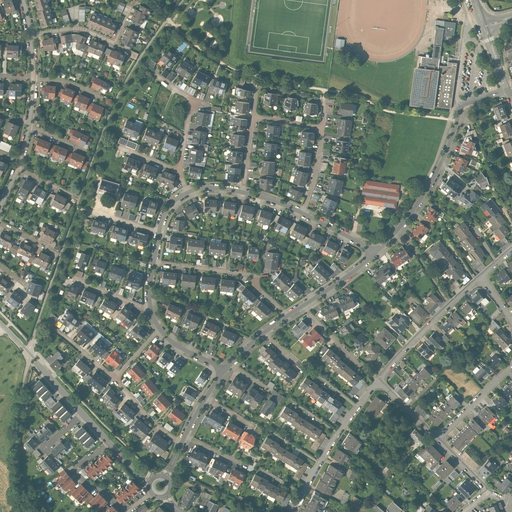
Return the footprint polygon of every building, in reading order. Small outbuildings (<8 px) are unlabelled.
[(11,0),(9,0),(7,1),(11,13),(15,11),(11,0)] [(7,14),(11,13),(7,1),(3,2),(5,8),(7,14)] [(119,2),(116,10),(121,13),(125,5),(119,2)] [(49,8),(47,3),(36,6),(38,12),(48,9),(49,8)] [(141,6),(139,11),(146,14),(149,16),(151,11),(141,6)] [(37,12),(38,17),(49,14),(48,9),(38,12),(37,12)] [(70,23),(65,10),(60,11),(64,25),(70,23)] [(136,10),(134,15),(144,19),(146,14),(139,11),(136,10)] [(51,19),(49,14),(38,17),(40,22),(51,19)] [(87,25),(92,27),(97,16),(92,14),(87,25)] [(134,15),(131,19),(136,22),(141,24),(144,19),(134,15)] [(92,27),(97,29),(102,19),(97,16),(92,27)] [(53,24),(51,19),(40,22),(42,28),(53,24)] [(97,29),(102,31),(107,21),(102,19),(97,29)] [(102,31),(107,33),(112,23),(107,21),(102,31)] [(443,29),(444,22),(437,21),(436,28),(443,29)] [(133,30),(138,33),(141,24),(136,22),(133,30)] [(444,29),(443,36),(454,37),(456,23),(444,22),(443,29),(444,29)] [(117,25),(112,23),(107,33),(112,36),(115,30),(117,25)] [(128,28),(125,33),(135,37),(138,33),(133,30),(128,28)] [(436,28),(434,46),(442,47),(443,36),(444,29),(443,29),(436,28)] [(125,33),(123,38),(133,42),(135,37),(125,33)] [(78,51),(81,49),(82,49),(84,44),(86,38),(78,34),(70,35),(72,43),(75,42),(77,43),(75,47),(75,50),(78,51)] [(61,36),(62,44),(72,43),(70,35),(61,36)] [(48,39),(48,40),(50,50),(50,51),(56,50),(55,44),(54,38),(48,39)] [(131,47),(133,42),(123,38),(121,43),(126,45),(131,47)] [(87,51),(93,54),(98,43),(92,40),(89,46),(87,51)] [(344,41),(337,40),(336,47),(343,48),(344,41)] [(104,45),(98,43),(93,54),(100,56),(102,51),(104,45)] [(89,46),(84,44),(82,49),(80,52),(86,54),(87,51),(89,46)] [(434,46),(432,59),(440,60),(442,47),(434,46)] [(106,61),(112,64),(117,52),(115,51),(115,52),(111,50),(108,56),(106,61)] [(158,60),(164,64),(172,54),(167,50),(158,60)] [(125,56),(117,52),(112,64),(120,67),(125,56)] [(178,58),(172,54),(164,64),(169,69),(178,58)] [(409,106),(433,109),(433,107),(451,109),(457,59),(448,58),(447,67),(439,66),(440,60),(432,59),(421,57),(420,68),(413,67),(409,106)] [(156,63),(151,60),(147,65),(153,69),(156,63)] [(189,65),(183,61),(175,71),(178,73),(177,74),(180,77),(189,65)] [(189,65),(180,77),(183,79),(184,78),(187,80),(195,69),(189,65)] [(161,75),(166,78),(170,73),(165,69),(161,75)] [(204,74),(198,71),(192,83),(198,86),(204,74)] [(175,77),(171,73),(166,79),(171,82),(175,77)] [(204,74),(198,86),(204,89),(210,77),(204,74)] [(90,88),(97,91),(102,82),(95,79),(92,85),(90,88)] [(240,79),(237,87),(242,89),(245,81),(240,79)] [(211,88),(210,92),(216,94),(220,82),(214,80),(211,88)] [(109,85),(102,82),(97,91),(104,95),(109,85)] [(220,82),(216,94),(223,96),(227,84),(220,82)] [(196,90),(190,87),(187,93),(193,96),(196,90)] [(237,87),(235,87),(234,96),(238,96),(246,97),(250,98),(250,92),(242,89),(237,87)] [(60,99),(65,101),(69,90),(65,88),(64,90),(61,97),(60,99)] [(61,89),(55,89),(54,96),(61,97),(64,90),(61,89)] [(74,92),(69,90),(65,101),(69,103),(73,94),(74,92)] [(272,94),(268,93),(267,94),(265,94),(264,99),(265,99),(263,103),(270,107),(272,94)] [(276,94),(272,94),(270,107),(277,105),(277,101),(278,101),(277,95),(277,96),(276,94)] [(75,106),(80,108),(84,97),(79,95),(79,96),(77,102),(75,106)] [(89,99),(84,97),(80,108),(84,111),(88,102),(89,99)] [(292,98),(288,97),(287,99),(286,98),(284,103),(285,104),(283,107),(290,111),(292,98)] [(107,98),(104,103),(109,106),(112,101),(107,98)] [(485,110),(494,107),(503,104),(502,101),(484,107),(485,110)] [(90,113),(93,104),(88,102),(84,111),(90,113)] [(312,104),(307,103),(307,104),(306,104),(304,107),(305,108),(303,112),(310,116),(312,104)] [(89,116),(93,118),(98,106),(93,104),(90,113),(89,116)] [(317,105),(312,104),(310,116),(318,114),(317,110),(318,110),(318,106),(317,106),(317,105)] [(353,115),(354,105),(341,104),(340,113),(353,115)] [(494,107),(496,113),(499,119),(508,116),(505,110),(503,104),(494,107)] [(103,108),(98,106),(93,118),(98,120),(103,108)] [(205,113),(197,112),(196,118),(208,120),(209,114),(205,113)] [(207,126),(208,120),(196,118),(195,124),(203,126),(207,126)] [(134,124),(126,121),(122,132),(130,135),(134,124)] [(4,133),(9,135),(14,124),(9,122),(4,133)] [(503,124),(500,125),(502,132),(511,128),(510,122),(503,124)] [(19,126),(14,124),(9,135),(15,137),(19,126)] [(134,124),(130,135),(137,138),(141,126),(134,124)] [(511,128),(502,132),(505,138),(511,135),(511,128)] [(143,141),(148,143),(152,130),(147,129),(143,141)] [(469,129),(462,145),(476,150),(476,148),(474,143),(475,142),(473,141),(472,137),(470,131),(469,129)] [(152,130),(148,143),(152,144),(157,132),(152,130)] [(205,139),(206,132),(202,132),(194,130),(193,136),(205,139)] [(69,141),(76,144),(81,135),(74,131),(74,132),(71,137),(69,141)] [(157,146),(162,134),(157,132),(152,144),(157,146)] [(308,133),(302,132),(301,139),(313,140),(314,133),(308,133)] [(87,138),(81,135),(76,144),(82,148),(84,144),(87,138)] [(205,139),(193,136),(192,142),(199,144),(204,145),(205,139)] [(173,139),(168,137),(166,142),(164,149),(169,151),(173,139)] [(34,150),(40,152),(44,141),(38,139),(36,145),(34,150)] [(173,139),(169,151),(175,152),(177,146),(178,141),(173,139)] [(313,140),(301,139),(300,145),(306,146),(312,147),(313,140)] [(0,141),(0,149),(9,153),(12,146),(0,141)] [(50,143),(44,141),(40,152),(46,155),(47,152),(50,144),(50,143)] [(55,147),(50,144),(47,152),(53,154),(55,147)] [(462,145),(460,151),(466,153),(473,156),(476,150),(462,145)] [(51,157),(57,159),(62,148),(56,146),(55,147),(53,154),(51,157)] [(67,150),(62,148),(57,159),(63,161),(67,152),(67,150)] [(198,150),(191,148),(189,155),(202,157),(203,150),(198,150)] [(72,155),(67,152),(63,161),(69,163),(72,155)] [(69,164),(74,166),(79,155),(73,153),(72,155),(69,163),(69,164)] [(85,157),(79,155),(74,166),(80,168),(83,161),(85,157)] [(200,163),(202,157),(189,155),(188,161),(196,162),(200,163)] [(123,168),(129,170),(134,158),(128,156),(125,162),(123,168)] [(457,156),(455,162),(465,166),(468,160),(457,156)] [(140,161),(134,158),(129,170),(136,173),(138,167),(140,161)] [(310,159),(299,158),(298,165),(303,165),(309,166),(310,159)] [(88,163),(83,161),(80,168),(79,170),(84,172),(88,163)] [(8,165),(1,162),(0,164),(0,178),(1,179),(4,171),(5,172),(8,165)] [(470,168),(465,166),(455,162),(452,168),(457,170),(463,172),(463,171),(466,172),(469,171),(470,168)] [(141,175),(147,177),(152,166),(145,163),(143,169),(141,175)] [(157,168),(152,166),(147,177),(153,179),(155,173),(157,168)] [(201,177),(202,169),(195,168),(190,167),(189,174),(201,177)] [(158,181),(165,183),(169,172),(163,169),(161,173),(158,181)] [(301,172),(297,171),(295,177),(306,180),(308,174),(307,174),(301,172)] [(176,174),(169,172),(165,183),(168,184),(171,189),(176,185),(179,184),(174,178),(176,174)] [(481,173),(474,178),(478,181),(481,189),(486,187),(485,185),(489,184),(486,176),(485,177),(481,173)] [(239,182),(240,176),(227,174),(226,181),(229,181),(237,182),(239,182)] [(306,180),(295,177),(293,183),(297,184),(304,186),(306,180)] [(448,192),(456,183),(449,177),(445,182),(441,186),(445,190),(448,192)] [(19,193),(22,194),(30,179),(27,178),(26,180),(22,188),(20,187),(19,190),(20,191),(19,193)] [(343,182),(330,178),(328,185),(341,189),(343,182)] [(33,181),(30,179),(22,194),(25,196),(27,193),(33,181)] [(266,179),(260,179),(259,188),(264,189),(263,190),(270,191),(271,187),(272,187),(273,180),(266,179)] [(400,186),(365,181),(364,188),(363,188),(361,197),(363,197),(362,204),(396,209),(397,202),(398,202),(400,193),(399,193),(400,186)] [(456,183),(448,192),(454,198),(462,188),(456,183)] [(341,189),(328,185),(326,192),(339,196),(341,189)] [(36,201),(36,200),(42,188),(37,186),(33,195),(31,198),(36,201)] [(475,186),(473,188),(479,192),(480,194),(482,191),(475,186)] [(47,191),(42,188),(36,200),(41,203),(43,199),(47,192),(47,191)] [(293,190),(290,188),(288,194),(291,195),(289,199),(298,202),(299,198),(301,199),(303,193),(302,193),(293,190)] [(470,193),(467,191),(464,195),(459,200),(469,207),(474,201),(476,202),(480,197),(477,195),(472,191),(470,193)] [(53,206),(56,207),(62,195),(57,192),(55,195),(51,203),(51,204),(51,205),(52,206),(53,206)] [(128,206),(132,194),(125,192),(121,204),(128,206)] [(46,201),(51,203),(55,195),(50,193),(50,194),(46,201)] [(310,203),(316,205),(319,196),(314,193),(310,203)] [(132,194),(128,206),(134,208),(138,196),(132,194)] [(68,198),(62,195),(56,207),(59,209),(59,210),(61,210),(62,210),(62,209),(66,200),(68,198)] [(147,212),(150,200),(144,198),(140,210),(147,212)] [(335,209),(337,203),(325,198),(323,205),(335,209)] [(486,209),(492,216),(498,211),(501,209),(491,198),(481,206),(484,210),(486,209)] [(71,204),(66,200),(62,209),(67,211),(71,204)] [(157,202),(150,200),(147,212),(154,214),(155,209),(157,204),(157,202)] [(197,210),(195,204),(190,206),(194,216),(199,213),(197,210)] [(249,205),(243,204),(243,205),(241,210),(240,216),(246,218),(249,205)] [(254,207),(249,205),(246,218),(251,219),(253,214),(254,208),(254,207)] [(332,216),(335,209),(323,205),(320,211),(332,216)] [(190,218),(194,216),(190,206),(185,208),(190,218)] [(431,207),(427,212),(436,218),(438,215),(439,213),(439,212),(435,210),(431,207)] [(259,215),(257,221),(263,223),(267,211),(261,209),(261,210),(259,215)] [(267,211),(263,223),(268,225),(271,218),(272,213),(267,211)] [(492,226),(495,230),(503,224),(507,221),(498,211),(492,216),(489,219),(493,225),(492,226)] [(427,212),(424,217),(429,221),(432,223),(436,218),(427,212)] [(272,213),(271,218),(274,220),(277,221),(280,216),(274,213),(274,214),(272,213)] [(277,221),(274,227),(279,230),(285,218),(280,215),(280,216),(277,221)] [(285,218),(279,230),(285,232),(288,227),(290,221),(291,221),(285,218)] [(94,219),(91,230),(97,232),(100,221),(94,219)] [(184,229),(184,221),(175,220),(173,220),(173,229),(179,229),(184,229)] [(100,221),(97,232),(103,234),(105,230),(107,223),(100,221)] [(464,221),(453,229),(462,240),(471,232),(472,232),(468,228),(469,227),(464,221)] [(292,230),(291,234),(296,236),(302,225),(296,222),(296,223),(292,230)] [(420,222),(416,227),(424,233),(428,228),(420,222)] [(494,232),(501,240),(505,237),(510,232),(503,224),(495,230),(494,232)] [(121,227),(114,225),(112,231),(110,237),(118,239),(121,227)] [(302,225),(296,236),(301,239),(303,235),(307,228),(302,225)] [(41,239),(46,241),(52,230),(47,227),(44,232),(41,239)] [(121,227),(118,239),(124,241),(124,240),(127,231),(127,229),(121,227)] [(416,227),(412,232),(417,236),(420,238),(424,233),(416,227)] [(57,232),(52,230),(46,241),(51,244),(57,232)] [(140,232),(133,230),(131,236),(130,241),(129,242),(137,244),(140,232)] [(318,233),(312,230),(309,237),(307,242),(312,244),(318,233)] [(0,242),(4,245),(9,235),(2,232),(0,236),(0,242)] [(140,232),(137,244),(144,246),(146,240),(148,234),(140,232)] [(471,232),(462,240),(460,242),(468,252),(478,244),(478,243),(476,240),(477,239),(471,232)] [(318,233),(312,244),(318,247),(320,242),(323,237),(324,236),(318,233)] [(15,238),(9,235),(4,245),(10,248),(12,243),(15,238)] [(501,240),(495,245),(499,250),(509,241),(505,237),(501,240)] [(325,247),(323,251),(328,254),(333,243),(328,240),(325,247)] [(440,240),(427,250),(433,257),(435,256),(438,260),(439,259),(449,251),(440,240)] [(17,252),(23,255),(28,245),(22,242),(19,247),(17,252)] [(339,246),(333,243),(328,254),(334,256),(336,250),(339,246)] [(478,244),(468,252),(467,252),(475,262),(479,259),(485,254),(483,251),(483,250),(478,244)] [(35,248),(28,245),(23,255),(30,258),(32,253),(35,248)] [(400,248),(396,251),(403,261),(410,257),(407,252),(404,248),(401,250),(400,248)] [(348,251),(344,249),(341,255),(338,260),(346,264),(351,254),(347,252),(348,251)] [(36,262),(41,264),(46,253),(41,251),(38,258),(36,262)] [(394,254),(390,256),(393,261),(396,266),(403,261),(396,251),(393,253),(394,254)] [(449,251),(439,259),(443,264),(445,262),(449,267),(457,261),(449,251)] [(75,266),(82,269),(83,266),(87,256),(87,255),(77,252),(75,257),(78,258),(75,266)] [(51,256),(46,253),(41,264),(46,267),(48,262),(51,256)] [(93,270),(102,273),(106,262),(94,258),(92,264),(95,265),(93,270)] [(475,262),(472,265),(476,270),(483,263),(479,259),(475,262)] [(457,261),(449,267),(445,270),(450,277),(452,276),(455,280),(456,279),(465,272),(462,269),(463,268),(457,261)] [(310,273),(314,277),(323,267),(319,263),(310,273)] [(339,268),(334,263),(330,268),(335,272),(339,268)] [(378,269),(386,278),(388,276),(389,278),(393,274),(389,269),(384,264),(378,269)] [(114,278),(117,267),(111,265),(108,276),(114,278)] [(389,269),(393,274),(394,275),(397,273),(395,270),(392,265),(389,269)] [(125,270),(117,267),(114,278),(121,281),(125,270)] [(317,280),(327,270),(323,267),(314,277),(317,280)] [(374,273),(372,274),(374,276),(379,283),(382,281),(385,282),(388,280),(386,278),(378,269),(378,268),(373,272),(374,273)] [(503,268),(493,275),(500,286),(510,279),(505,271),(503,268)] [(83,273),(75,270),(73,276),(81,278),(83,273)] [(330,274),(327,270),(317,280),(321,284),(330,274)] [(162,277),(161,282),(168,283),(169,272),(163,271),(162,277)] [(169,272),(168,283),(175,284),(176,278),(176,273),(169,272)] [(285,277),(281,272),(273,281),(277,285),(285,277)] [(136,275),(129,273),(125,284),(133,286),(136,275)] [(182,279),(181,285),(188,286),(189,274),(183,273),(182,279)] [(136,275),(133,286),(140,288),(144,277),(136,275)] [(208,277),(202,276),(201,282),(200,288),(207,289),(208,277)] [(208,277),(207,289),(214,290),(215,283),(215,277),(208,277)] [(285,277),(277,285),(281,289),(285,285),(289,281),(285,277)] [(220,284),(220,290),(226,291),(228,279),(221,278),(220,284)] [(448,286),(452,291),(460,284),(456,279),(448,286)] [(11,284),(6,280),(0,287),(0,289),(4,293),(8,289),(11,284)] [(29,287),(40,291),(41,286),(36,284),(30,282),(29,285),(29,287)] [(69,297),(73,299),(76,293),(79,287),(70,283),(64,296),(69,298),(69,297)] [(285,285),(281,289),(283,291),(285,294),(286,293),(290,289),(285,285)] [(298,289),(295,285),(290,289),(286,293),(290,297),(298,289)] [(40,291),(29,287),(28,290),(27,289),(26,292),(32,294),(38,296),(40,291)] [(242,292),(238,296),(243,301),(251,292),(246,287),(242,292)] [(298,289),(290,297),(294,301),(298,297),(301,294),(302,293),(298,289)] [(79,300),(85,302),(90,292),(84,290),(82,295),(79,300)] [(477,290),(470,297),(473,300),(478,304),(481,302),(485,306),(490,302),(486,297),(485,298),(477,290)] [(7,300),(11,304),(18,294),(14,291),(12,293),(7,300)] [(94,300),(96,294),(90,292),(85,302),(92,305),(94,300)] [(251,292),(243,301),(248,305),(252,301),(256,296),(251,292)] [(429,302),(424,307),(430,313),(442,302),(433,293),(426,299),(429,302)] [(18,294),(11,304),(15,307),(19,302),(23,297),(18,294)] [(345,297),(349,308),(355,306),(353,300),(350,294),(345,297)] [(254,303),(256,305),(260,300),(256,296),(252,301),(254,303)] [(341,304),(343,311),(349,308),(345,297),(338,299),(341,304)] [(104,310),(110,302),(105,298),(97,308),(103,312),(104,310)] [(161,306),(167,308),(170,303),(164,300),(161,306)] [(256,305),(252,309),(258,314),(266,305),(260,300),(256,305)] [(466,300),(459,307),(470,318),(477,312),(466,300)] [(478,304),(473,300),(471,302),(478,308),(480,306),(478,304)] [(34,306),(28,301),(21,311),(27,316),(28,314),(29,314),(33,309),(33,308),(34,306)] [(115,308),(117,305),(111,301),(110,302),(104,310),(110,314),(115,308)] [(167,308),(165,314),(171,317),(176,306),(170,303),(167,308)] [(328,305),(333,318),(339,315),(336,308),(334,303),(328,305)] [(429,315),(419,304),(409,314),(419,324),(429,315)] [(266,305),(258,314),(262,319),(267,314),(270,310),(266,305)] [(328,305),(320,308),(321,309),(324,317),(325,317),(326,320),(333,318),(328,305)] [(121,320),(129,311),(124,306),(119,311),(116,315),(117,316),(121,320)] [(176,306),(171,317),(177,320),(182,309),(176,306)] [(116,315),(119,311),(115,308),(110,314),(110,315),(112,317),(115,319),(117,316),(116,315)] [(324,317),(321,309),(315,314),(321,320),(324,317)] [(58,320),(65,325),(72,317),(73,315),(65,310),(58,320)] [(129,311),(121,320),(127,325),(132,319),(135,316),(129,311)] [(447,318),(455,327),(459,323),(462,326),(466,322),(465,321),(461,317),(455,311),(447,318)] [(50,312),(48,321),(52,324),(57,317),(50,312)] [(190,326),(195,315),(188,312),(183,323),(190,326)] [(404,312),(402,314),(410,321),(412,319),(404,312)] [(410,321),(402,314),(399,317),(395,314),(388,321),(391,325),(390,325),(400,334),(400,333),(411,322),(410,321)] [(195,315),(190,326),(195,328),(201,318),(195,315)] [(65,325),(72,330),(73,328),(77,322),(78,321),(72,317),(65,325)] [(440,326),(448,334),(455,327),(447,318),(440,326)] [(132,319),(127,325),(126,326),(129,328),(135,321),(132,319)] [(207,333),(212,323),(206,320),(201,330),(207,333)] [(307,326),(302,321),(297,326),(296,324),(292,328),(298,334),(301,331),(302,332),(307,326)] [(345,325),(339,330),(344,335),(348,331),(349,333),(355,328),(350,321),(345,325)] [(127,333),(132,338),(134,337),(141,328),(142,327),(137,322),(127,333)] [(497,342),(506,334),(499,327),(500,327),(495,322),(489,328),(494,333),(491,336),(497,342)] [(212,323),(207,333),(213,336),(218,325),(212,323)] [(89,328),(84,324),(80,328),(77,333),(76,334),(81,338),(89,328)] [(311,327),(308,325),(307,326),(302,332),(304,334),(311,327)] [(396,338),(384,327),(374,338),(386,349),(396,338)] [(95,333),(89,328),(81,338),(86,343),(87,342),(93,335),(95,333)] [(146,332),(141,328),(134,337),(139,341),(144,335),(146,332)] [(230,331),(224,328),(219,339),(225,342),(230,331)] [(316,331),(313,329),(303,339),(311,347),(314,343),(314,344),(317,341),(316,340),(320,336),(318,333),(316,331)] [(230,331),(225,342),(231,345),(234,340),(236,335),(237,334),(230,331)] [(434,332),(428,338),(428,339),(432,343),(440,351),(444,347),(443,346),(446,343),(441,338),(434,332)] [(353,344),(358,348),(361,345),(367,339),(360,333),(354,339),(353,344)] [(445,334),(441,338),(446,343),(450,339),(445,334)] [(511,340),(511,339),(506,334),(497,342),(504,348),(505,348),(506,349),(511,344),(510,343),(511,340)] [(104,341),(99,337),(97,338),(91,345),(90,346),(95,351),(104,341)] [(109,346),(104,341),(95,351),(100,355),(105,350),(109,346)] [(144,351),(152,358),(160,348),(153,341),(144,351)] [(424,342),(417,349),(427,358),(433,352),(429,348),(424,342)] [(381,352),(371,343),(365,349),(369,353),(365,357),(371,363),(381,352)] [(273,350),(267,346),(265,348),(261,353),(259,355),(264,360),(265,359),(273,350)] [(321,356),(327,361),(335,352),(329,347),(328,348),(324,353),(321,356)] [(118,354),(113,349),(109,353),(104,359),(110,364),(118,354)] [(493,351),(495,353),(499,357),(501,355),(496,349),(493,351)] [(273,350),(265,359),(269,363),(276,355),(277,354),(273,350)] [(167,361),(171,356),(164,351),(156,360),(163,365),(167,361)] [(50,365),(61,355),(58,352),(51,358),(49,356),(45,360),(50,365)] [(333,366),(339,358),(340,357),(335,352),(327,361),(333,366)] [(486,362),(494,370),(503,362),(499,357),(495,353),(486,362)] [(123,358),(118,354),(110,364),(115,368),(120,362),(123,358)] [(61,355),(50,365),(55,371),(58,368),(59,369),(61,368),(60,367),(63,363),(60,360),(63,358),(61,355)] [(276,355),(269,363),(268,365),(272,368),(280,359),(276,355)] [(71,368),(76,372),(84,363),(79,358),(71,367),(71,368)] [(176,373),(183,363),(176,358),(174,363),(169,369),(176,373)] [(332,367),(338,371),(345,362),(339,358),(333,366),(332,367)] [(280,359),(272,368),(276,372),(277,370),(284,362),(280,359)] [(286,361),(284,362),(277,370),(281,374),(288,366),(290,364),(286,361)] [(350,367),(345,362),(338,371),(343,376),(350,367)] [(80,373),(83,376),(90,368),(84,363),(76,372),(78,374),(80,373)] [(302,363),(298,367),(303,371),(307,367),(302,363)] [(135,364),(127,372),(132,377),(140,369),(135,364)] [(484,364),(483,366),(490,373),(492,371),(484,364)] [(288,366),(281,374),(280,375),(284,379),(292,369),(288,366)] [(424,366),(418,372),(425,380),(431,374),(424,366)] [(474,375),(481,382),(490,373),(483,366),(474,375)] [(356,372),(350,367),(343,376),(349,381),(356,372)] [(132,377),(136,382),(144,374),(140,369),(132,377)] [(292,369),(284,379),(288,383),(291,379),(292,379),(294,378),(294,376),(297,373),(292,369)] [(88,381),(93,385),(101,377),(96,372),(91,377),(88,381)] [(208,375),(202,372),(196,381),(202,385),(206,379),(208,375)] [(360,378),(362,376),(356,372),(349,381),(354,385),(360,378)] [(425,380),(418,372),(412,378),(420,385),(425,380)] [(88,381),(91,377),(89,375),(83,381),(85,384),(88,381)] [(241,379),(235,375),(230,383),(227,388),(233,392),(241,379)] [(312,380),(306,376),(300,385),(305,389),(312,380)] [(93,385),(98,390),(103,386),(106,381),(101,377),(93,385)] [(35,390),(43,384),(39,378),(37,380),(31,385),(35,390)] [(149,378),(140,386),(144,391),(153,383),(149,378)] [(360,378),(354,385),(346,395),(351,399),(365,382),(360,378)] [(407,384),(414,391),(420,385),(412,378),(407,383),(407,384)] [(206,379),(202,385),(200,387),(203,388),(208,381),(206,379)] [(241,379),(233,392),(239,396),(242,391),(247,383),(241,379)] [(312,380),(305,389),(312,394),(317,386),(318,385),(312,380)] [(144,391),(149,396),(157,389),(153,383),(144,391)] [(47,388),(43,384),(35,390),(40,395),(47,388)] [(414,391),(407,384),(402,389),(409,396),(414,391)] [(511,389),(506,384),(502,388),(507,394),(511,398),(511,389)] [(409,396),(402,389),(398,385),(394,390),(404,400),(409,396)] [(103,386),(98,390),(97,392),(99,394),(104,389),(105,388),(103,386)] [(323,390),(317,386),(312,394),(311,395),(317,399),(323,390)] [(258,390),(252,387),(247,394),(244,399),(250,402),(257,391),(258,390)] [(52,393),(47,388),(40,395),(44,400),(49,396),(52,393)] [(102,395),(107,400),(113,394),(115,393),(110,388),(106,391),(102,395)] [(196,393),(187,388),(182,395),(192,401),(196,393)] [(317,399),(322,403),(329,394),(323,390),(317,399)] [(263,395),(257,391),(250,402),(249,404),(255,408),(260,400),(263,395)] [(160,393),(152,401),(157,406),(165,398),(160,393)] [(106,402),(111,407),(113,405),(118,399),(113,394),(106,402)] [(322,403),(329,408),(335,398),(329,394),(322,403)] [(508,403),(499,394),(492,401),(496,404),(501,409),(508,403)] [(386,403),(376,395),(366,409),(375,416),(380,410),(386,403)] [(453,395),(447,400),(455,408),(461,403),(453,395)] [(49,408),(51,407),(55,402),(49,396),(44,400),(43,401),(49,408)] [(157,406),(162,411),(170,403),(165,398),(157,406)] [(335,398),(329,408),(334,412),(340,404),(341,402),(335,398)] [(269,399),(261,411),(267,415),(275,403),(269,399)] [(485,405),(490,410),(496,404),(492,401),(491,399),(485,405)] [(51,407),(55,411),(62,405),(58,400),(55,402),(51,407)] [(447,400),(441,406),(449,414),(455,408),(447,400)] [(116,411),(122,416),(129,408),(123,403),(116,411)] [(386,403),(380,410),(384,413),(389,405),(386,403)] [(340,404),(334,412),(329,419),(334,423),(345,408),(340,404)] [(62,405),(55,411),(60,416),(67,410),(62,405)] [(292,409),(286,405),(280,414),(286,419),(292,409)] [(430,416),(419,405),(415,409),(425,420),(430,416)] [(435,411),(436,412),(443,420),(449,414),(441,406),(440,405),(435,411)] [(483,420),(486,424),(487,424),(495,415),(490,410),(485,405),(476,414),(483,420)] [(179,411),(174,407),(167,416),(173,420),(179,411)] [(122,416),(127,421),(131,418),(134,413),(129,408),(122,416)] [(298,413),(292,409),(286,419),(292,422),(297,414),(298,413)] [(71,414),(67,410),(60,416),(64,421),(71,414)] [(173,420),(178,424),(185,416),(179,411),(173,420)] [(218,415),(212,412),(209,417),(206,421),(212,425),(218,415)] [(430,418),(437,426),(443,420),(436,412),(430,418)] [(303,418),(297,414),(292,422),(291,424),(297,428),(303,418)] [(218,415),(212,425),(218,428),(220,425),(223,419),(220,418),(221,417),(218,415)] [(135,417),(133,420),(129,424),(131,426),(137,419),(135,417)] [(131,418),(127,421),(124,425),(126,427),(129,424),(133,420),(131,418)] [(130,427),(135,432),(144,423),(138,418),(137,419),(131,426),(130,427)] [(303,418),(297,428),(304,432),(310,422),(303,418)] [(472,419),(467,424),(477,434),(483,429),(478,425),(472,419)] [(486,424),(483,420),(481,422),(486,428),(488,430),(491,428),(487,424),(486,424)] [(234,423),(229,421),(225,428),(223,432),(227,435),(234,423)] [(316,425),(310,422),(304,432),(309,435),(316,425)] [(140,434),(143,436),(145,434),(150,429),(144,423),(135,432),(138,435),(140,434)] [(234,423),(227,435),(232,437),(238,426),(234,423)] [(45,424),(40,428),(47,436),(52,432),(50,429),(45,424)] [(467,424),(449,441),(459,451),(477,434),(467,424)] [(262,428),(257,425),(254,430),(259,434),(262,428)] [(322,429),(316,425),(309,435),(316,439),(320,432),(322,429)] [(72,434),(74,432),(79,428),(77,426),(71,432),(72,434)] [(74,432),(78,438),(86,431),(81,426),(79,428),(74,432)] [(242,428),(238,426),(232,437),(236,439),(238,435),(242,428)] [(47,436),(40,428),(35,433),(38,436),(42,441),(47,436)] [(410,433),(409,434),(421,445),(427,439),(416,428),(413,431),(410,433)] [(90,436),(86,431),(78,438),(83,443),(90,436)] [(248,432),(245,431),(241,437),(240,439),(241,440),(242,441),(247,432),(248,432)] [(250,434),(247,432),(242,441),(241,444),(243,445),(243,447),(249,448),(255,438),(251,433),(250,434)] [(320,432),(316,439),(311,447),(316,450),(325,435),(320,432)] [(349,432),(342,443),(355,453),(362,443),(356,438),(357,437),(349,432)] [(146,446),(153,451),(162,439),(155,433),(152,438),(146,446)] [(147,435),(142,441),(141,442),(144,444),(143,444),(146,446),(152,438),(147,434),(147,435)] [(37,444),(31,436),(23,443),(28,451),(37,444)] [(94,441),(90,436),(83,443),(87,447),(92,442),(94,441)] [(274,440),(267,436),(261,446),(268,450),(274,440)] [(153,451),(160,457),(169,444),(162,439),(153,451)] [(63,444),(67,449),(69,450),(73,446),(67,440),(63,444)] [(274,440),(268,450),(274,453),(279,444),(280,444),(274,440)] [(60,441),(55,445),(62,453),(67,449),(63,444),(60,441)] [(94,445),(92,442),(87,447),(86,448),(88,451),(94,445)] [(424,450),(420,454),(426,460),(427,459),(437,449),(431,443),(424,450)] [(279,444),(274,453),(273,454),(279,458),(285,448),(279,444)] [(62,453),(55,445),(50,450),(56,456),(58,458),(62,453)] [(201,452),(193,448),(190,455),(187,460),(195,464),(201,452)] [(285,448),(279,458),(285,462),(291,452),(285,448)] [(41,454),(37,449),(32,453),(36,458),(41,454)] [(351,457),(338,449),(332,457),(333,458),(339,461),(342,463),(343,461),(347,463),(351,457)] [(437,449),(427,459),(433,465),(443,455),(437,449)] [(201,452),(195,464),(202,468),(205,462),(208,455),(201,452)] [(291,452),(285,462),(292,466),(298,456),(291,452)] [(478,465),(464,452),(460,456),(474,469),(475,468),(478,465)] [(113,462),(105,453),(101,456),(109,465),(113,462)] [(39,461),(45,468),(53,461),(47,454),(39,461)] [(62,462),(58,458),(56,456),(54,458),(60,464),(62,462)] [(109,465),(101,456),(97,460),(105,469),(109,465)] [(298,456),(292,466),(298,469),(302,462),(304,459),(298,456)] [(208,471),(215,474),(220,461),(214,458),(214,459),(210,467),(208,471)] [(430,468),(432,470),(439,464),(440,463),(439,462),(439,461),(439,460),(440,459),(439,458),(433,465),(430,468)] [(495,466),(488,459),(483,465),(478,469),(485,476),(492,470),(495,466)] [(105,469),(97,460),(93,464),(100,471),(101,473),(105,469)] [(441,466),(436,470),(444,477),(454,467),(447,460),(441,466)] [(53,461),(45,468),(50,473),(58,467),(53,461)] [(227,464),(220,461),(215,474),(221,477),(223,471),(227,464)] [(100,471),(93,464),(92,462),(88,466),(96,475),(100,471)] [(302,462),(298,469),(293,477),(298,480),(308,465),(302,462)] [(330,464),(326,472),(339,478),(340,479),(345,471),(330,464)] [(436,470),(441,466),(439,464),(432,470),(434,472),(436,470)] [(392,465),(381,477),(386,481),(397,469),(392,465)] [(96,475),(88,466),(84,470),(92,479),(96,475)] [(227,478),(233,480),(238,470),(234,468),(233,472),(230,471),(229,474),(227,478)] [(238,470),(233,480),(232,482),(240,486),(245,473),(238,470)] [(358,473),(352,470),(349,479),(355,482),(358,473)] [(459,474),(455,470),(449,476),(453,480),(459,474)] [(325,471),(321,479),(335,486),(339,478),(326,472),(325,471)] [(70,477),(65,472),(61,476),(56,480),(60,485),(70,477)] [(262,477),(255,473),(250,483),(257,487),(262,477)] [(511,477),(511,478),(507,474),(500,482),(498,481),(495,485),(505,492),(511,482),(511,477)] [(70,477),(60,485),(65,490),(68,487),(74,483),(74,482),(70,477)] [(262,477),(257,487),(263,490),(267,481),(268,480),(262,477)] [(131,479),(127,483),(136,492),(140,488),(136,485),(131,479)] [(315,487),(330,495),(335,486),(321,479),(320,479),(315,487)] [(466,479),(457,488),(467,498),(474,491),(468,485),(470,483),(466,479)] [(274,484),(267,481),(263,490),(262,491),(269,494),(274,484)] [(85,488),(81,483),(75,489),(71,493),(76,498),(85,488)] [(132,496),(136,492),(127,483),(123,487),(131,495),(132,496)] [(274,484),(269,494),(275,498),(280,488),(274,484)] [(428,489),(426,492),(431,497),(433,495),(431,493),(437,488),(434,485),(429,490),(428,489)] [(131,495),(123,487),(122,486),(118,490),(127,499),(131,495)] [(71,493),(75,489),(74,487),(71,490),(67,493),(69,495),(71,493)] [(85,488),(76,498),(80,502),(83,499),(90,493),(85,488)] [(198,494),(188,488),(179,503),(188,508),(194,497),(195,498),(198,494)] [(287,491),(280,488),(275,498),(282,501),(286,493),(287,491)] [(127,499),(118,490),(114,494),(117,497),(122,502),(123,503),(127,499)] [(200,496),(202,497),(209,500),(211,495),(203,491),(200,496)] [(102,497),(98,492),(94,497),(89,501),(94,506),(102,497)] [(350,494),(345,492),(340,503),(345,506),(350,494)] [(92,495),(90,493),(83,499),(85,501),(87,500),(92,495)] [(291,496),(286,493),(282,501),(279,507),(284,510),(291,496)] [(326,499),(314,493),(310,501),(322,507),(326,499)] [(455,495),(446,503),(452,511),(456,507),(461,502),(458,498),(455,495)] [(102,497),(94,506),(98,510),(100,508),(105,503),(107,501),(102,497)] [(198,504),(206,507),(209,500),(202,497),(198,504)] [(362,501),(354,497),(350,504),(357,509),(362,501)] [(214,511),(218,504),(209,500),(206,507),(203,511),(214,511)] [(322,507),(310,501),(309,501),(304,509),(309,511),(320,511),(323,508),(322,507)] [(376,511),(375,511),(399,511),(402,509),(393,501),(386,509),(388,511),(386,511),(385,511),(377,505),(374,509),(376,511)] [(501,502),(489,507),(491,511),(500,511),(500,510),(503,508),(501,502)] [(143,511),(148,509),(144,503),(131,511),(143,511)] [(419,511),(422,511),(425,509),(417,503),(414,507),(419,511)]
